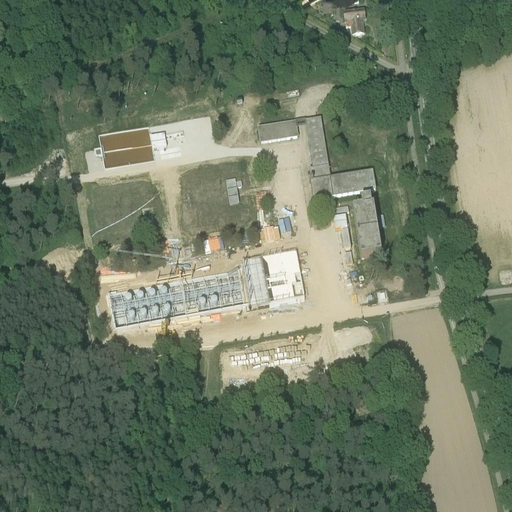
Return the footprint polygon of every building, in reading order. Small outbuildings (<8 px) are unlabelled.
[(365,23),(363,13),(344,15),(345,32),(351,31),(352,38),(363,37),(362,23),(365,23)] [(329,181),(320,121),(304,123),(312,171),(309,171),(311,182),(309,183),(309,185),(310,185),(313,204),(359,196),(362,212),(353,213),(360,262),(380,258),(373,210),(370,211),(368,195),(375,194),(372,175),(329,181)] [(259,147),(297,140),(294,125),(257,131),(259,147)] [(164,138),(150,141),(152,153),(166,150),(164,138)] [(101,152),(93,154),(95,161),(102,160),(101,152)] [(233,183),(225,184),(229,209),(238,207),(235,192),(240,191),(239,185),(234,186),(233,183)] [(155,235),(153,219),(142,221),(145,237),(155,235)] [(228,274),(105,298),(112,336),(235,312),(236,313),(248,310),(249,313),(309,299),(300,248),(279,259),(240,266),(241,271),(228,274)]
